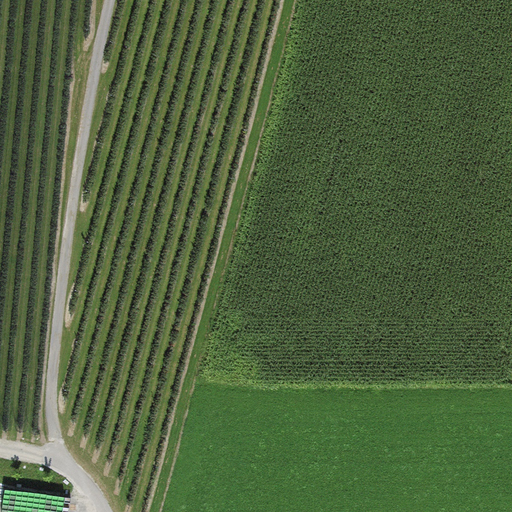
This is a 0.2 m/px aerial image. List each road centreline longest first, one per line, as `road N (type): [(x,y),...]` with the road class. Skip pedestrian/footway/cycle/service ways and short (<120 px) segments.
road 1 (track): [(113,0),(63,281),(58,461)]
road 2 (track): [(0,445),(69,467),(109,511)]
